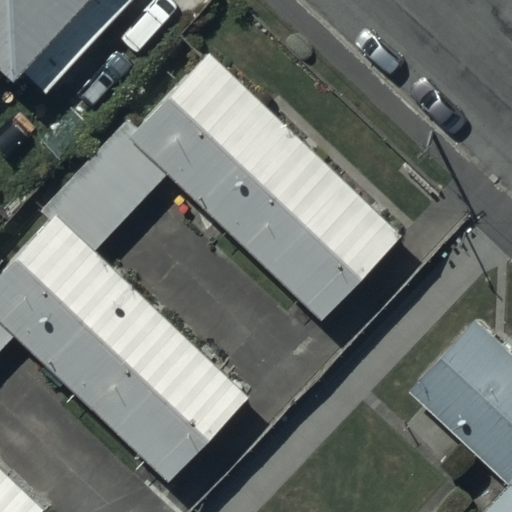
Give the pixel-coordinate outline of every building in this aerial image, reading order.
[(0,0),(0,53),(14,67),(76,0),(0,0)] [(405,228),(212,43),(130,128),(323,312),(405,228)] [(251,388),(58,204),(0,264),(0,311),(169,473),(251,388)] [(511,511),(511,344),(479,314),(413,384),(511,474),(511,479),(481,511),(511,511)] [(0,511),(37,511),(47,502),(0,456),(0,511)]
